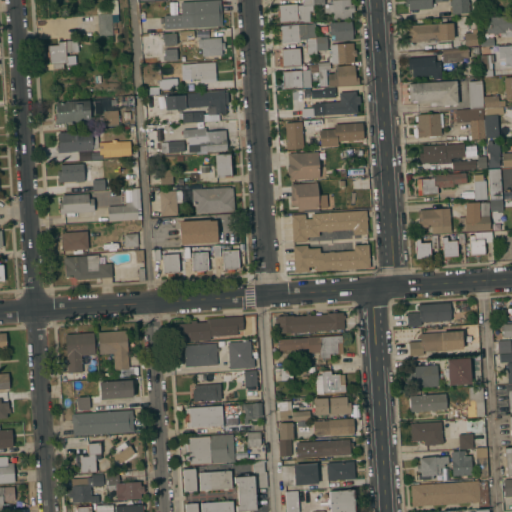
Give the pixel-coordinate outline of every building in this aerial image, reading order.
[(206,0),(220,0),(222,26),(165,29),(164,15),(181,14),(180,2),(206,0)] [(312,11),(309,11),(310,22),(303,22),(303,21),(279,22),(278,5),(296,4),(296,5),(302,5),(302,0),(311,0),(312,6),(312,11)] [(350,0),(351,4),(354,4),(355,12),(351,12),(352,18),(333,19),(333,13),(328,13),(328,12),(324,12),(324,7),(328,7),(328,4),(332,3),(332,0),(350,0)] [(431,0),(432,8),(408,10),(408,6),(405,6),(404,0),(431,0)] [(468,0),(468,1),(469,1),(469,4),(469,12),(452,13),(451,5),(450,5),(449,0),(468,0)] [(100,35),(98,36),(97,14),(111,13),(112,29),(118,29),(118,33),(113,33),(113,34),(111,35),(111,41),(100,41),(100,35)] [(511,35),(500,37),(500,32),(498,33),(498,34),(487,34),(485,17),(511,15),(511,35)] [(329,22),(352,20),(352,27),(355,27),(355,34),(353,34),(353,40),(334,41),(334,35),(330,35),(329,22)] [(408,36),(407,36),(407,31),(408,31),(407,25),(452,22),(454,39),(408,42),(408,36)] [(315,23),(316,36),(327,36),(328,50),(317,51),(317,53),(306,54),(305,40),(299,40),(299,42),(281,43),(278,43),(277,35),(278,35),(277,26),(315,23)] [(471,32),(471,29),(477,29),(478,45),(465,46),(464,33),(471,32)] [(177,44),(164,45),(164,39),(163,39),(162,33),(176,32),(177,44)] [(221,37),(221,42),(224,42),(225,49),(222,49),(222,55),(196,56),(195,39),(221,37)] [(493,37),(494,45),(480,46),(480,38),(493,37)] [(77,40),(78,51),(66,52),(66,56),(76,55),(76,64),(66,65),(66,63),(64,63),(64,68),(53,69),(53,63),(49,64),(48,45),(57,45),(57,41),(77,40)] [(329,62),(328,57),(331,57),(330,44),(353,43),(354,49),(356,49),(356,55),(354,55),(355,63),(331,65),(331,62),(329,62)] [(511,45),(511,66),(510,67),(510,66),(505,66),(505,58),(499,58),(498,46),(511,45)] [(164,60),(163,49),(177,48),(177,60),(164,60)] [(301,65),(280,66),(280,58),(282,58),(281,49),(300,48),(300,59),(301,65)] [(468,48),(468,58),(463,58),(463,59),(461,59),(461,61),(443,62),(442,50),(468,48)] [(493,54),(494,63),(492,63),(492,76),(482,76),(481,55),(493,54)] [(434,56),(435,61),(440,61),(441,76),(433,77),(433,75),(412,76),(412,74),(409,74),(408,57),(434,56)] [(215,61),(216,80),(200,81),(200,78),(191,79),(190,69),(185,69),(185,64),(194,64),(194,66),(195,66),(195,63),(215,61)] [(329,70),(326,70),(327,86),(319,86),(318,70),(317,70),(317,63),(329,63),(329,70)] [(328,86),(327,73),(334,73),(334,71),(337,71),(336,66),(355,65),(355,77),(359,77),(359,84),(328,86)] [(310,70),(311,87),(282,88),(282,82),(283,82),(283,71),(301,70),(310,70)] [(159,89),(158,81),(157,75),(177,74),(178,88),(159,89)] [(511,76),(503,77),(504,98),(511,98),(511,76)] [(456,80),(457,104),(455,104),(455,105),(443,106),(443,105),(430,106),(429,102),(417,103),(417,102),(412,102),(412,101),(409,101),(408,83),(456,80)] [(470,110),(468,81),(481,80),(483,109),(470,110)] [(312,99),(311,89),(335,88),(336,97),(312,99)] [(184,95),(183,93),(224,90),(224,92),(228,92),(228,103),(225,103),(225,114),(208,115),(207,106),(185,107),(185,109),(182,109),(182,111),(177,111),(177,109),(165,110),(164,96),(184,95)] [(322,115),(321,102),(339,101),(339,92),(356,91),(356,95),(360,95),(360,104),(357,104),(358,113),(322,115)] [(134,107),(122,107),(121,96),(134,95),(134,107)] [(484,109),(484,96),(498,95),(499,100),(504,100),(505,107),(484,109)] [(103,100),(111,99),(112,110),(118,110),(119,125),(104,126),(103,100)] [(57,122),(57,113),(56,113),(55,105),(56,105),(56,102),(89,100),(89,101),(94,101),(95,115),(90,115),(90,120),(57,122)] [(456,121),(455,110),(470,110),(483,109),(485,138),(471,139),(470,121),(462,121),(456,121)] [(182,112),(203,111),(203,122),(182,123),(182,112)] [(442,113),(443,132),(441,132),(441,135),(435,135),(435,136),(429,137),(429,136),(420,136),(420,137),(417,137),(417,135),(416,137),(415,138),(413,136),(413,128),(414,129),(417,127),(417,121),(415,121),(415,116),(417,116),(417,114),(442,113)] [(497,114),(499,137),(486,137),(485,115),(497,114)] [(285,123),(301,121),(303,148),(287,149),(285,123)] [(320,146),(319,130),(334,129),(334,124),(362,122),(363,139),(353,140),(353,141),(348,142),(348,140),(337,141),(338,145),(320,146)] [(206,127),(206,131),(225,129),(227,149),(209,151),(209,152),(207,152),(207,151),(202,151),(203,152),(198,153),(198,151),(189,152),(188,138),(183,138),(182,129),(206,127)] [(90,160),(79,161),(78,151),(57,152),(57,144),(58,144),(57,133),(91,130),(91,134),(98,134),(99,147),(92,148),(93,150),(90,150),(90,160)] [(161,153),(160,141),(184,140),(184,151),(161,153)] [(488,167),(488,158),(489,158),(489,152),(487,152),(487,145),(487,140),(492,140),(492,143),(499,143),(500,160),(499,160),(499,166),(488,167)] [(456,144),(457,157),(452,157),(452,158),(450,158),(450,163),(437,164),(437,161),(419,162),(418,153),(423,153),(422,146),(456,144)] [(126,149),(127,157),(92,160),(91,152),(126,149)] [(292,153),(318,151),(319,177),(294,179),(294,180),(289,180),(289,175),(287,175),(287,165),(288,165),(287,153),(292,153)] [(511,152),(511,166),(503,166),(502,153),(511,152)] [(214,154),(222,154),(223,154),(230,154),(231,176),(216,177),(214,154)] [(475,160),(475,161),(477,160),(477,156),(486,156),(486,168),(478,169),(478,168),(475,168),(452,170),(452,161),(475,160)] [(76,182),(76,181),(57,182),(57,171),(61,171),(60,165),(83,163),(83,164),(92,164),(92,179),(84,180),(84,181),(76,182)] [(502,200),(491,201),(488,169),(500,168),(502,200)] [(160,184),(159,172),(172,171),(173,183),(160,184)] [(466,172),(466,183),(453,184),(453,186),(437,187),(437,194),(421,195),(421,190),(417,190),(417,185),(415,185),(415,181),(416,181),(416,179),(433,178),(432,174),(466,172)] [(131,188),(128,188),(128,180),(125,180),(124,174),(131,174),(132,179),(138,179),(139,188),(131,189),(131,188)] [(473,174),(483,174),(483,180),(486,180),(487,198),(475,199),(473,174)] [(93,190),(93,180),(109,178),(110,189),(93,190)] [(319,209),(298,210),(297,205),(291,205),(290,195),(291,195),(290,184),(296,183),(296,184),(317,182),(318,195),(326,194),(327,207),(319,208),(319,209)] [(230,187),(233,187),(234,211),(195,213),(195,205),(192,205),(192,189),(230,187)] [(108,222),(107,206),(126,205),(126,202),(132,201),(131,189),(139,188),(140,209),(137,209),(137,220),(108,222)] [(159,191),(185,190),(186,201),(177,202),(177,214),(161,215),(159,191)] [(88,193),(89,199),(93,198),(94,211),(60,213),(59,203),(63,203),(62,195),(88,193)] [(502,200),(503,210),(491,211),(491,201),(502,200)] [(465,231),(465,230),(458,231),(458,217),(464,217),(464,216),(465,216),(464,203),(488,202),(490,230),(465,231)] [(449,208),(451,232),(431,233),(431,226),(419,227),(418,210),(449,208)] [(366,210),(367,217),(368,220),(367,220),(368,234),(353,235),(353,229),(333,230),(333,231),(327,231),(327,230),(317,231),(317,236),(306,237),(307,241),(293,241),(291,215),(305,214),(305,219),(312,218),(311,213),(366,210)] [(209,219),(209,220),(216,220),(218,241),(181,244),(179,221),(209,219)] [(87,231),(88,249),(83,249),(83,253),(73,253),(72,250),(63,250),(62,248),(61,245),(62,245),(62,244),(61,244),(60,238),(62,237),(61,232),(87,231)] [(137,233),(138,249),(136,249),(136,250),(121,250),(121,245),(124,245),(123,234),(137,233)] [(473,235),(474,239),(484,238),(485,254),(479,255),(479,256),(475,256),(475,255),(470,255),(469,235),(473,235)] [(442,237),(447,237),(447,241),(457,240),(458,256),(451,256),(451,258),(444,258),(444,257),(443,257),(442,237)] [(420,238),(420,242),(430,242),(431,258),(416,259),(415,239),(420,238)] [(307,245),(307,248),(319,247),(320,252),(328,252),(328,251),(333,251),(353,250),(354,250),(354,244),(369,244),(370,268),(315,271),(315,266),(308,266),(308,274),(294,275),(293,245),(307,245)] [(182,248),(189,248),(190,258),(183,258),(182,248)] [(222,251),(238,250),(239,268),(234,269),(234,271),(227,272),(227,269),(223,269),(222,251)] [(135,251),(143,251),(144,262),(136,262),(135,251)] [(191,252),(207,252),(208,270),(192,271),(191,252)] [(162,254),(178,253),(179,272),(163,273),(162,254)] [(99,254),(99,264),(111,263),(112,277),(76,279),(76,278),(75,278),(74,278),(73,276),(65,277),(64,257),(99,254)] [(449,303),(451,320),(421,322),(421,325),(407,326),(406,313),(418,312),(418,304),(449,303)] [(293,315),(293,316),(306,315),(306,313),(310,313),(310,315),(327,314),(327,313),(343,312),(343,315),(345,315),(345,319),(344,319),(344,329),(313,331),(313,333),(310,333),(310,331),(277,333),(277,328),(275,328),(274,319),(277,319),(277,316),(293,315)] [(191,323),(191,320),(196,320),(196,322),(206,321),(206,318),(242,316),(243,330),(237,330),(237,335),(210,336),(210,340),(179,342),(178,323),(191,323)] [(511,323),(511,336),(503,337),(502,324),(511,323)] [(98,332),(126,330),(129,369),(114,370),(113,353),(99,354),(98,332)] [(463,348),(423,351),(423,354),(409,355),(408,341),(420,341),(419,333),(462,330),(463,348)] [(65,334),(93,332),(95,354),(81,355),(82,372),(67,373),(65,334)] [(307,337),(307,336),(342,335),(343,353),(329,354),(330,358),(320,359),(320,358),(318,358),(318,354),(320,354),(320,352),(308,352),(308,349),(303,349),(303,353),(292,353),(292,350),(279,350),(278,339),(307,337)] [(510,339),(511,352),(498,353),(497,340),(510,339)] [(227,342),(250,341),(251,358),(254,358),(254,368),(229,369),(227,342)] [(216,343),(217,364),(185,367),(184,345),(216,343)] [(511,354),(511,361),(499,362),(499,355),(511,354)] [(446,359),(469,358),(471,383),(448,385),(446,359)] [(437,365),(438,386),(405,388),(403,367),(431,365),(437,365)] [(280,369),(292,368),(293,380),(280,380),(280,369)] [(315,375),(321,375),(321,371),(330,370),(331,374),(344,374),(345,392),(316,394),(315,375)] [(255,371),(257,385),(244,386),(243,378),(233,379),(233,372),(255,371)] [(0,389),(0,373),(8,373),(9,389),(0,389)] [(131,380),(132,397),(101,399),(99,382),(131,380)] [(220,383),(221,399),(193,401),(192,390),(195,390),(195,385),(220,383)] [(467,407),(467,403),(469,403),(469,388),(482,387),(484,416),(467,417),(467,407)] [(434,410),(434,411),(431,411),(431,410),(418,411),(418,412),(415,412),(415,411),(410,411),(409,396),(421,395),(421,393),(425,393),(425,395),(445,393),(446,409),(434,410)] [(77,409),(76,397),(89,396),(90,408),(77,409)] [(313,399),(346,397),(347,402),(350,402),(351,412),(314,414),(313,399)] [(0,400),(1,400),(1,402),(8,402),(9,408),(10,408),(10,413),(7,413),(7,418),(0,418),(0,400)] [(297,421),(292,421),(292,418),(279,419),(278,402),(290,401),(291,411),(309,410),(310,421),(307,422),(297,422),(297,421)] [(261,402),(262,416),(253,417),(253,419),(248,419),(248,424),(244,424),(244,420),(243,420),(242,413),(240,414),(240,410),(242,410),(242,404),(261,402)] [(221,406),(223,425),(190,427),(186,427),(186,422),(190,422),(189,413),(185,413),(185,408),(221,406)] [(132,410),(132,415),(134,415),(134,418),(133,418),(134,431),(73,435),(72,414),(132,410)] [(354,433),(329,435),(329,434),(322,434),(322,436),(314,436),(314,435),(313,421),(353,419),(354,433)] [(410,423),(413,423),(413,422),(416,422),(416,423),(441,421),(442,438),(443,438),(443,440),(444,443),(442,443),(442,444),(432,445),(432,444),(424,445),(423,439),(419,440),(417,441),(417,440),(411,440),(410,423)] [(278,424),(292,423),(293,439),(291,440),(278,440),(278,424)] [(0,447),(0,430),(11,430),(12,447),(0,447)] [(260,432),(260,446),(247,446),(246,433),(260,432)] [(472,433),(473,448),(459,449),(458,434),(472,433)] [(234,462),(189,464),(189,460),(184,460),(183,441),(187,441),(187,436),(233,434),(234,462)] [(297,458),(296,443),(349,439),(349,441),(353,441),(353,447),(350,448),(350,454),(315,456),(297,458)] [(122,464),(115,469),(105,454),(126,440),(134,453),(130,456),(131,456),(121,462),(122,464)] [(291,440),(292,456),(279,457),(278,440),(291,440)] [(88,454),(88,452),(87,452),(86,445),(87,445),(87,444),(99,443),(101,459),(95,459),(96,471),(80,473),(80,466),(76,467),(75,455),(88,454)] [(511,476),(510,477),(510,476),(507,476),(507,475),(505,475),(505,472),(506,472),(506,469),(505,469),(505,466),(506,466),(506,458),(504,458),(504,455),(503,455),(503,452),(504,452),(504,448),(511,447),(511,476)] [(475,449),(486,448),(488,477),(477,477),(475,449)] [(465,450),(465,455),(471,455),(472,474),(466,475),(460,475),(452,475),(451,451),(465,450)] [(0,482),(0,456),(6,456),(7,463),(13,462),(14,482),(0,482)] [(435,456),(435,457),(448,456),(449,463),(444,464),(444,467),(440,468),(441,474),(433,475),(433,479),(421,480),(421,479),(418,480),(417,474),(420,474),(420,471),(417,471),(416,464),(419,464),(419,458),(435,456)] [(326,462),(354,461),(355,478),(327,480),(326,462)] [(255,472),(253,473),(252,463),(264,463),(264,471),(266,471),(267,487),(256,488),(255,472)] [(282,486),(281,466),(316,463),(317,483),(282,486)] [(183,469),(195,468),(196,490),(184,491),(183,469)] [(230,470),(232,488),(200,490),(198,473),(230,470)] [(108,490),(108,485),(107,485),(107,473),(118,472),(119,483),(140,481),(140,486),(143,485),(144,493),(140,493),(141,498),(116,500),(116,489),(108,490)] [(103,473),(104,485),(105,485),(105,490),(92,491),(92,486),(91,474),(103,473)] [(87,475),(87,485),(90,485),(91,495),(98,495),(99,503),(90,503),(90,502),(72,503),(72,498),(69,498),(69,490),(71,490),(71,476),(87,475)] [(256,510),(237,511),(236,505),(238,505),(237,482),(234,482),(234,477),(254,475),(256,510)] [(511,478),(511,496),(505,497),(503,479),(511,478)] [(478,480),(478,481),(487,481),(489,505),(478,506),(478,502),(412,506),(411,485),(478,480)] [(0,511),(0,486),(14,486),(15,500),(3,501),(3,505),(2,505),(2,508),(14,507),(14,511),(0,511)] [(352,489),(353,498),(354,498),(354,504),(353,504),(353,511),(330,511),(330,508),(327,509),(326,497),(329,497),(329,491),(352,489)] [(285,511),(285,492),(297,491),(297,511),(285,511)] [(232,500),(233,511),(201,511),(201,503),(232,500)] [(185,511),(185,503),(197,503),(197,511),(185,511)]
